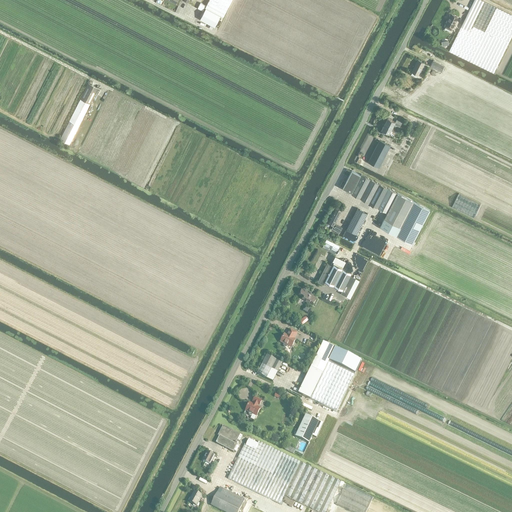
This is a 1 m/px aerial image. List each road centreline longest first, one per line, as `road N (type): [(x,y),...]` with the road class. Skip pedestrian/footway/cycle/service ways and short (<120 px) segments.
road 1 (unclassified): [(160,511),(425,0)]
road 2 (track): [(194,344),(0,245)]
